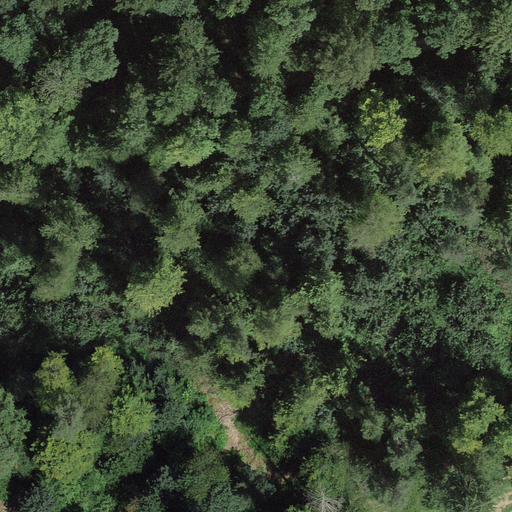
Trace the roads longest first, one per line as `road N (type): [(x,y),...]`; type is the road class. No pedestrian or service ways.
road 1 (track): [(0,142),(511,21)]
road 2 (track): [(110,113),(239,0)]
road 3 (track): [(388,511),(415,493),(511,465)]
